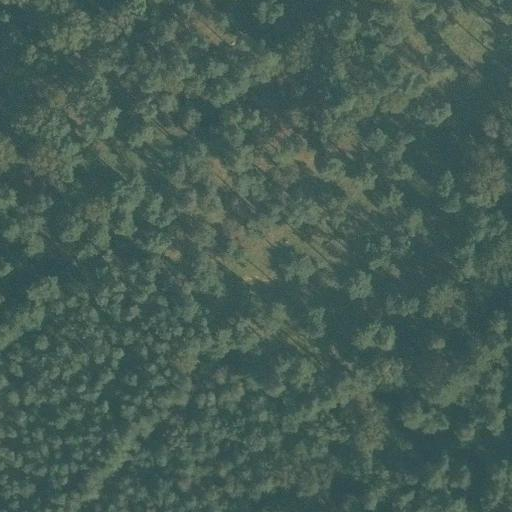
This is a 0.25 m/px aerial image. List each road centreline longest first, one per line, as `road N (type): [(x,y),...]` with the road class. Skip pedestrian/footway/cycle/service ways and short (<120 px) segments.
road 1 (track): [(277,511),(511,255)]
road 2 (track): [(0,116),(129,0)]
